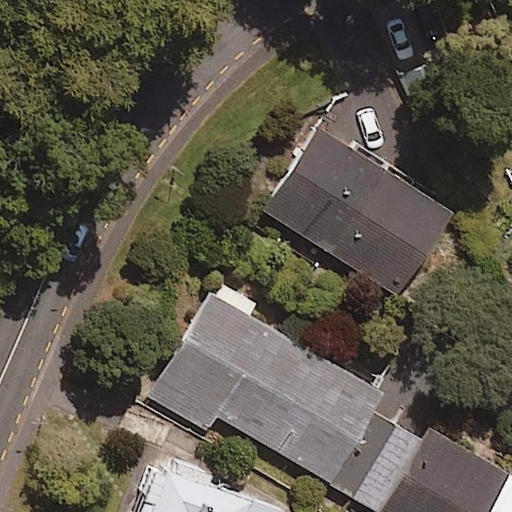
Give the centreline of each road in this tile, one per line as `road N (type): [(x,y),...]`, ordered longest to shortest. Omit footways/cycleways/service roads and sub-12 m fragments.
road 1 (unclassified): [(0,381),(135,95)]
road 2 (residential): [(135,95),(261,0)]
